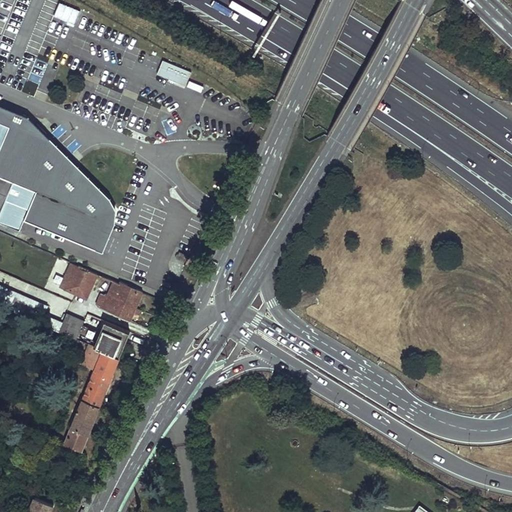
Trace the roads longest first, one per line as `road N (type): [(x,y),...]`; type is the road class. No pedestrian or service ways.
road 1 (motorway): [(221,0),(259,39),(511,210)]
road 2 (motorway): [(223,0),(511,181)]
road 3 (primary): [(265,260),(414,0)]
road 4 (primary): [(341,0),(228,255)]
road 5 (motorway): [(511,140),(297,0)]
road 6 (motorway): [(292,367),(468,471),(511,484)]
road 7 (unknown): [(198,147),(200,99),(193,89),(74,40)]
road 8 (motorway): [(511,426),(456,427),(340,362)]
road 9 (primary): [(179,342),(120,476)]
road 10 (motorway): [(164,417),(226,370),(265,362),(292,367)]
road 11 (motorway): [(340,362),(278,310),(265,260)]
road 12 (motorway): [(340,362),(257,320),(228,315)]
road 13 (primary): [(164,417),(228,315)]
